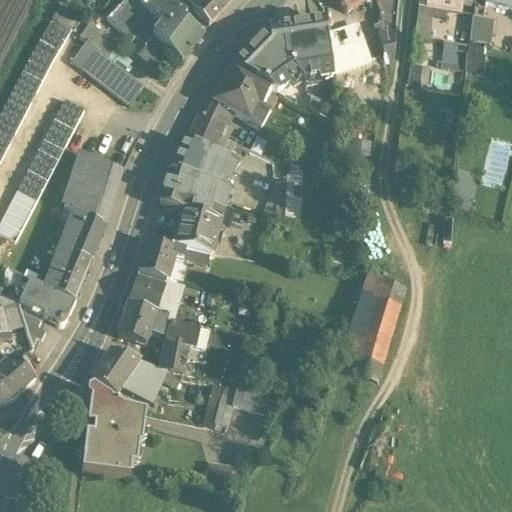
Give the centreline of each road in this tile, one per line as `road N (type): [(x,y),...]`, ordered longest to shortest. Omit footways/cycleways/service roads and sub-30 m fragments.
road 1 (secondary): [(14,475),(89,339),(165,138),(219,58),(273,0)]
road 2 (track): [(406,0),(379,174),(418,284),(330,511)]
